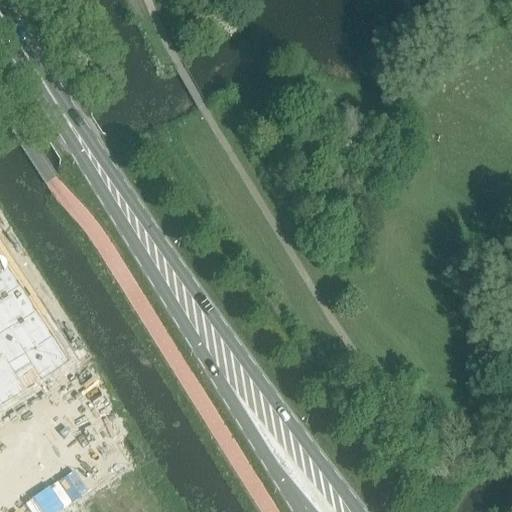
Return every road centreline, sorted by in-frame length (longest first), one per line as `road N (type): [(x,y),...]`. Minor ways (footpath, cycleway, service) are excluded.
road 1 (secondary): [(360,511),(110,190)]
road 2 (secondary): [(110,190),(304,511)]
road 3 (secondary): [(110,190),(0,18)]
